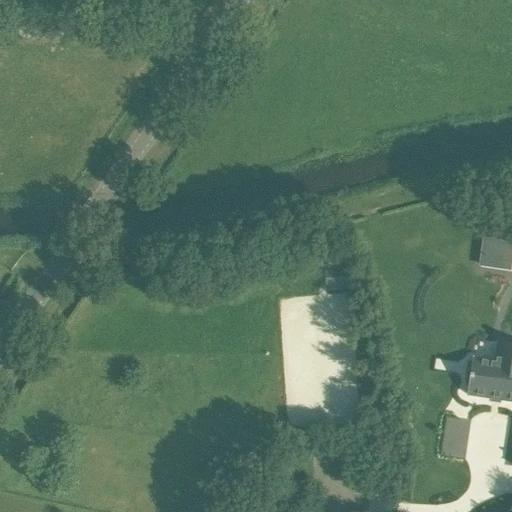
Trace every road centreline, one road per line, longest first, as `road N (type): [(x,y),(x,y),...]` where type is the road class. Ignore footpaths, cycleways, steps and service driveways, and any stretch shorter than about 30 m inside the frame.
road 1 (tertiary): [(0,347),(241,0)]
road 2 (track): [(200,56),(160,36),(0,30)]
road 3 (unknown): [(348,511),(452,505),(511,454)]
